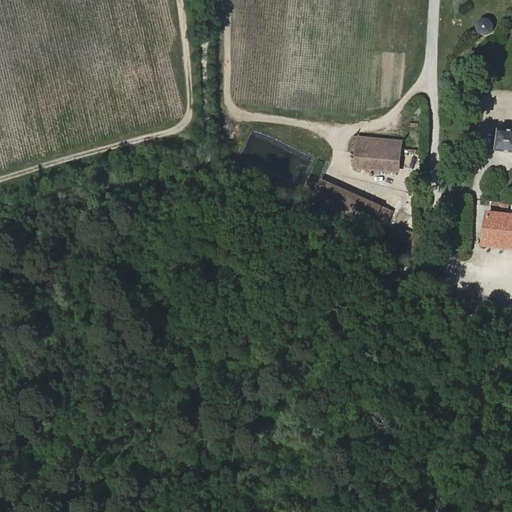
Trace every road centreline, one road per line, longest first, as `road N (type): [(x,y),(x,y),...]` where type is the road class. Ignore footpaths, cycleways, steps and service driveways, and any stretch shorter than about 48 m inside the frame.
road 1 (track): [(430,83),(358,143),(232,113),(226,0)]
road 2 (track): [(183,0),(190,115),(180,131),(0,179)]
road 3 (track): [(511,303),(451,274),(437,177)]
